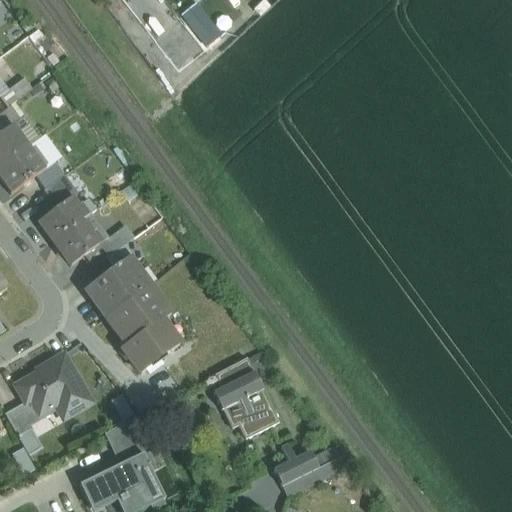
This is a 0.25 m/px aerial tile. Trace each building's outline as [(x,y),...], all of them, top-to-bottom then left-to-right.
[(204,53),(162,0),(120,0),(178,73),(204,53)] [(220,28),(207,37),(204,34),(200,37),(209,48),(226,35),(220,28)] [(24,81),(0,98),(0,100),(6,109),(31,91),(24,81)] [(7,131),(0,136),(0,168),(29,148),(22,139),(16,143),(7,131)] [(29,148),(0,168),(0,180),(11,196),(35,179),(45,171),(29,148)] [(45,171),(35,179),(45,191),(64,177),(54,165),(45,171)] [(64,177),(45,191),(52,200),(72,187),(64,177)] [(71,199),(38,223),(53,243),(81,223),(86,219),(71,199)] [(81,223),(53,243),(70,267),(85,256),(98,247),(97,245),(81,223)] [(98,247),(85,256),(91,265),(111,251),(103,241),(97,245),(98,247)] [(124,247),(106,260),(114,270),(128,259),(129,261),(132,258),(124,247)] [(114,270),(85,291),(97,306),(100,304),(109,316),(144,290),(134,279),(139,275),(129,261),(128,259),(114,270)] [(170,317),(148,287),(144,290),(109,316),(106,318),(127,347),(122,350),(140,376),(179,347),(162,323),(170,317)] [(63,357),(44,369),(46,372),(17,389),(25,403),(31,400),(40,415),(55,406),(63,421),(91,405),(63,357)] [(246,361),(228,370),(235,384),(247,379),(254,375),(246,361)] [(255,396),(247,379),(235,384),(213,396),(221,413),(228,409),(245,442),(278,425),(262,392),(255,396)] [(32,430),(18,408),(4,416),(17,439),(32,430)] [(132,421),(109,433),(120,454),(137,446),(138,447),(143,444),(132,421)] [(138,447),(137,446),(120,454),(125,465),(79,487),(90,509),(119,495),(126,511),(142,511),(164,502),(138,447)] [(310,454),(295,462),(287,447),(281,450),(288,465),(273,472),(281,489),(318,471),(313,460),(310,454)] [(318,471),(281,489),(287,500),(347,470),(332,451),(313,460),(318,471)]
